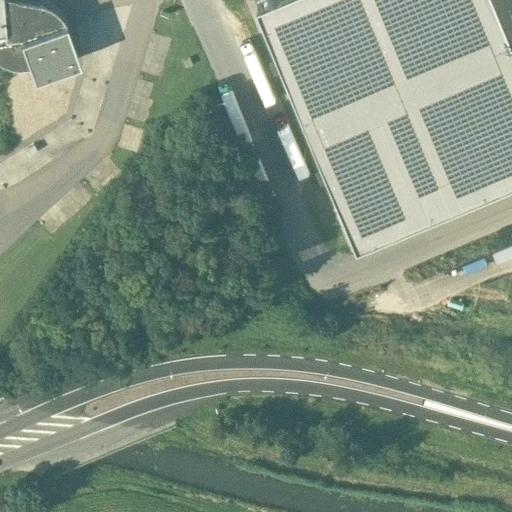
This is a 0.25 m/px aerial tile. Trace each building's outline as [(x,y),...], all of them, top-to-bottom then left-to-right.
[(0,0),(0,30),(4,31),(4,36),(0,37),(0,59),(4,61),(8,63),(12,65),(17,65),(19,65),(21,65),(24,79),(71,69),(63,28),(62,26),(60,22),(57,17),(54,14),(50,10),(47,7),(42,4),(34,1),(31,0),(0,0)] [(259,0),(258,1),(358,243),(511,178),(511,34),(497,0),(259,0)] [(511,0),(497,0),(511,34),(511,0)] [(231,81),(219,84),(232,135),(244,132),(231,81)] [(120,146),(139,149),(142,127),(124,125),(120,146)] [(39,220),(53,235),(120,170),(106,155),(39,220)]
